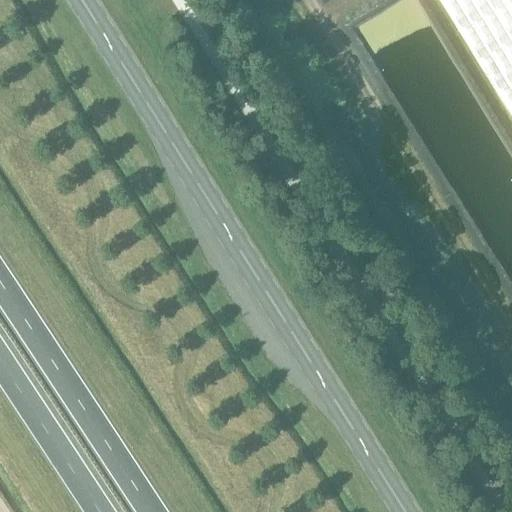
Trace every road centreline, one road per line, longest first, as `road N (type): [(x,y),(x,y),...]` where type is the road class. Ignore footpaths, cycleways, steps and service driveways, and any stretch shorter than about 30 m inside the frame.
road 1 (secondary): [(404,511),(81,0)]
road 2 (trunk): [(150,511),(0,284)]
road 3 (trunk): [(0,361),(99,511)]
